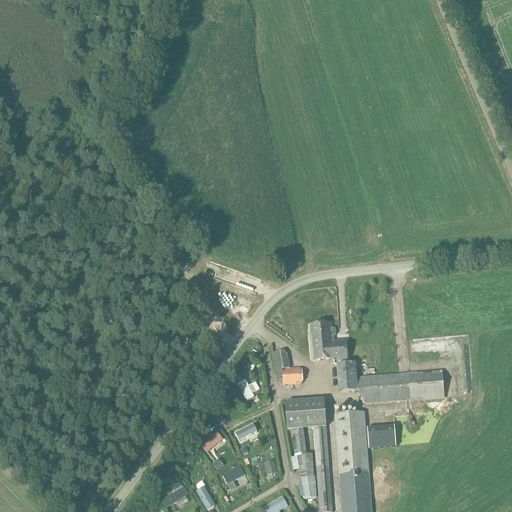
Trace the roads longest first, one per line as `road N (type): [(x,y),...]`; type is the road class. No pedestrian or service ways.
road 1 (unclassified): [(108,511),(289,286),(314,276),(511,253)]
road 2 (unknown): [(252,324),(296,511)]
road 3 (unclassified): [(511,170),(439,0)]
